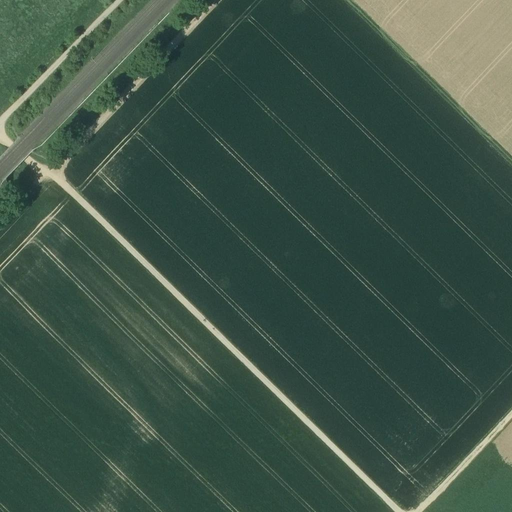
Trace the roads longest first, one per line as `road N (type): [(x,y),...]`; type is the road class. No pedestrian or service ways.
road 1 (track): [(396,511),(58,181),(0,147)]
road 2 (track): [(228,0),(58,181)]
road 3 (track): [(347,0),(511,162)]
road 4 (track): [(0,132),(131,0)]
